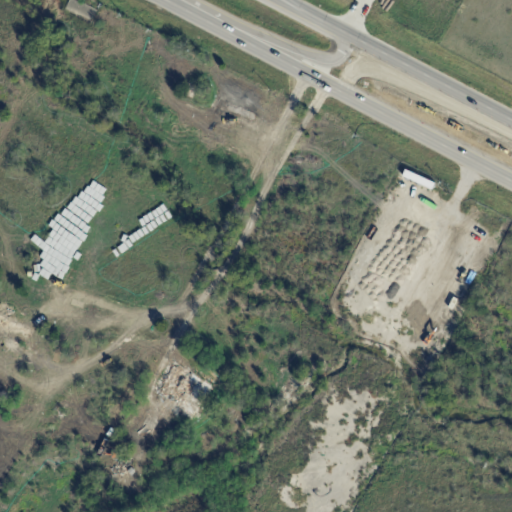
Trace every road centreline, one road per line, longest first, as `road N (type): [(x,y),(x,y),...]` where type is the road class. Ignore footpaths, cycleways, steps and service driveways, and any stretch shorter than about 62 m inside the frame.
road 1 (primary): [(164,0),(511,182)]
road 2 (primary): [(511,120),(285,0)]
road 3 (primary): [(511,123),(378,72),(361,70),(339,92)]
road 4 (primary): [(214,26),(324,60),(338,57),(351,35)]
